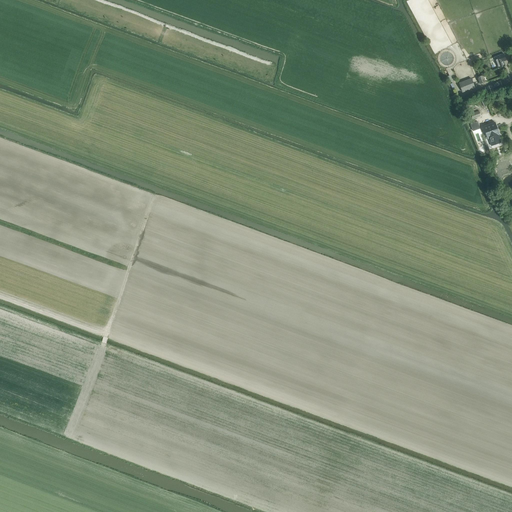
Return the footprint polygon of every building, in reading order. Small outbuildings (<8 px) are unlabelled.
[(417,18),(438,19),(428,0),(408,0),(407,1),(413,12),(418,12),(418,15),(421,15),(422,17),(421,17),(417,18)] [(494,57),(498,68),(505,65),(504,61),(506,60),(504,54),(494,57)] [(475,87),(471,79),(459,84),(462,92),(475,87)] [(489,86),(485,88),(488,94),(492,93),(491,92),(498,90),(496,83),(489,86)] [(479,111),(471,113),(473,119),(481,116),(479,111)] [(477,121),(470,124),(473,131),(480,128),(477,121)] [(492,146),(500,142),(497,133),(498,132),(495,123),(483,127),(488,139),(489,138),(492,146)]
